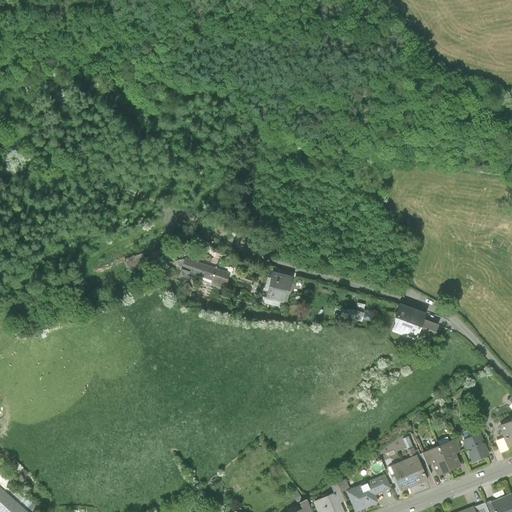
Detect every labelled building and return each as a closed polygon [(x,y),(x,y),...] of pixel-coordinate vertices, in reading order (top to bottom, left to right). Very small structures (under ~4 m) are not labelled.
[(230,274),(185,259),(175,262),(179,278),(188,280),(189,276),(225,288),(230,274)] [(293,280),(271,275),(265,297),(287,303),(293,280)] [(390,327),(403,332),(411,310),(397,305),(390,327)] [(363,313),(353,310),(342,309),(340,318),(350,318),(361,321),(363,313)] [(424,315),(411,310),(403,332),(416,337),(418,333),(422,320),(424,315)] [(437,325),(422,320),(418,333),(432,339),(437,325)] [(511,419),(498,425),(504,438),(507,447),(511,444),(511,419)] [(478,433),(463,440),(472,461),(488,454),(478,433)] [(507,447),(504,438),(496,441),(500,452),(508,449),(507,447)] [(454,440),(439,446),(448,470),(460,465),(455,453),(459,451),(454,440)] [(437,475),(448,470),(439,446),(422,453),(426,465),(432,463),(437,475)] [(422,453),(416,455),(424,477),(430,475),(426,465),(422,453)] [(416,455),(390,466),(400,490),(426,479),(424,477),(416,455)] [(0,466),(0,487),(4,491),(15,480),(0,466)] [(385,474),(346,491),(354,511),(356,511),(378,503),(375,495),(391,488),(385,474)] [(332,493),(313,502),(317,511),(321,511),(324,511),(345,511),(341,503),(346,501),(337,482),(329,486),(332,493)] [(26,511),(4,491),(0,487),(0,511),(26,511)] [(511,511),(511,493),(490,503),(494,511),(511,511)] [(311,511),(306,499),(298,503),(301,509),(294,511),(311,511)] [(490,501),(476,507),(477,511),(494,511),(490,503),(490,501)]
